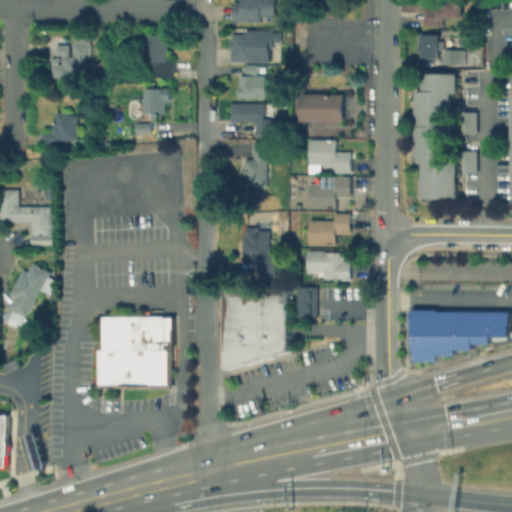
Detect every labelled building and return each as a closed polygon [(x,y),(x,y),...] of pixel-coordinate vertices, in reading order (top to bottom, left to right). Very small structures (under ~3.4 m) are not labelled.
[(244,2),(244,0),(278,0),(278,22),(237,22),(237,2),(244,2)] [(448,7),(448,0),(465,0),(465,24),(425,24),(425,7),(448,7)] [(174,34),(174,78),(155,78),(155,65),(149,65),(149,34),(174,34)] [(272,34),(271,63),(234,62),(234,34),(272,34)] [(418,57),(418,37),(442,37),(442,57),(418,57)] [(93,39),(93,62),(84,62),(84,79),(58,79),(58,46),(75,46),(75,39),(93,39)] [(462,64),(463,49),(443,48),(442,63),(462,64)] [(260,68),(260,78),(270,78),(270,99),(242,99),(242,78),(248,78),(248,68),(260,68)] [(459,75),(459,97),(453,97),(453,162),(419,162),(420,97),(423,97),(423,75),(459,75)] [(171,90),(170,116),(147,115),(148,89),(171,90)] [(343,93),(343,121),(299,121),(299,93),(343,93)] [(258,123),(233,123),(233,105),(268,105),(268,122),(274,122),(274,135),(258,135),(258,123)] [(82,119),(82,144),(44,144),(44,130),(58,130),(58,113),(75,113),(75,119),(82,119)] [(480,115),(480,136),(464,136),(464,115),(480,115)] [(154,126),(154,135),(139,135),(139,126),(154,126)] [(340,141),(340,153),(353,153),(353,173),(335,173),(335,165),(322,165),(322,173),(311,173),(312,141),(340,141)] [(249,151),(256,151),(256,145),(271,145),(270,187),(249,187),(249,151)] [(465,153),(480,153),(479,174),(464,174),(465,153)] [(459,198),(426,198),(426,163),(460,163),(459,198)] [(338,186),(338,179),(353,179),(353,197),(338,197),(338,210),(312,210),(312,185),(338,186)] [(56,188),(56,199),(46,199),(46,188),(56,188)] [(53,223),(53,245),(33,244),(34,223),(1,223),(1,191),(21,191),(21,207),(53,207),(53,223)] [(311,221),(337,221),(337,215),(352,215),(352,236),(338,236),(338,247),(311,247),(311,221)] [(254,260),(247,260),(247,231),(274,231),(274,280),(254,280),(254,260)] [(346,253),(346,263),(353,263),(353,280),(326,280),(326,272),(311,272),(311,252),(346,253)] [(36,265),(52,275),(26,318),(10,309),(17,298),(13,295),(27,271),(31,273),(36,265)] [(225,369),(226,286),(289,287),(289,350),(225,369)] [(298,317),(298,288),(321,288),(321,318),(298,317)] [(413,361),(414,327),(409,327),(409,308),(510,310),(509,336),(491,335),(491,343),(473,343),(473,348),(455,348),(455,354),(437,354),(437,361),(413,361)] [(98,386),(99,348),(105,348),(105,314),(171,315),(171,387),(98,386)] [(7,469),(0,468),(0,412),(10,413),(7,469)]
